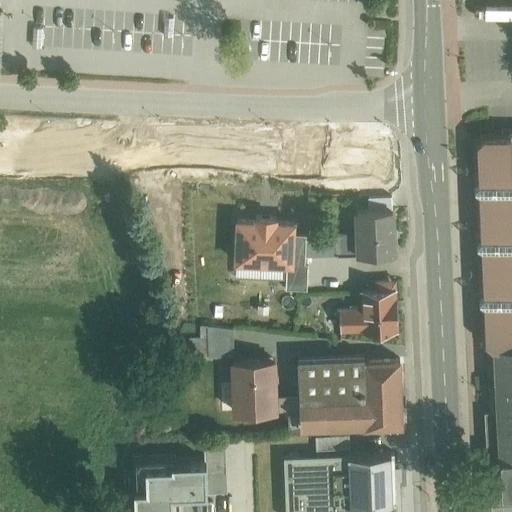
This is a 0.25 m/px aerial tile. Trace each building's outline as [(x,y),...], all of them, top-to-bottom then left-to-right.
[(511,127),(472,130),(489,502),(511,501),(511,127)] [(396,218),(354,219),(355,237),(356,263),(397,262),(396,218)] [(305,270),(305,240),(296,240),(296,228),(236,228),(235,273),(286,274),(286,295),(305,295),(305,270)] [(355,237),(310,238),(311,286),(350,285),(349,263),(356,263),(355,237)] [(364,306),(338,306),(338,331),(398,331),(398,293),(364,293),(364,306)] [(178,511),(178,491),(205,490),(204,481),(225,481),(224,437),(205,437),(205,458),(171,459),(171,462),(145,463),(145,486),(134,486),(134,511),(178,511)] [(396,474),(395,448),(347,450),(349,504),(366,503),(396,502),(396,474)] [(347,450),(282,451),(281,511),(366,511),(366,503),(349,504),(347,450)]
